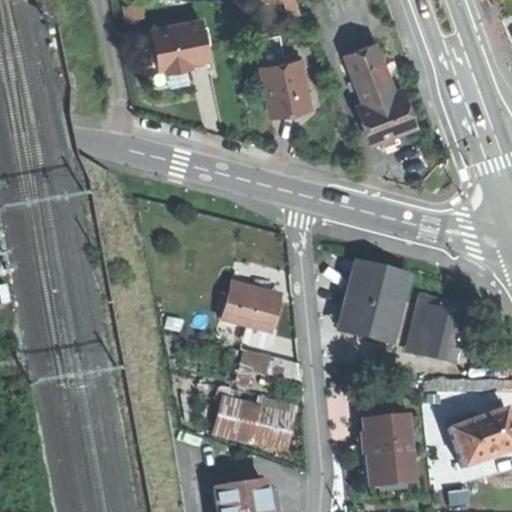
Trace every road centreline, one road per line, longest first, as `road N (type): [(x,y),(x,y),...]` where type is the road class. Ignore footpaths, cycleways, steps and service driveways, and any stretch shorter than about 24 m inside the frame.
road 1 (tertiary): [(310,196),(0,113)]
road 2 (residential): [(327,511),(316,359),(296,238),(310,196)]
road 3 (secondary): [(418,0),(480,168),(511,221)]
road 4 (tertiary): [(511,247),(310,196)]
road 5 (secondary): [(511,163),(452,0)]
